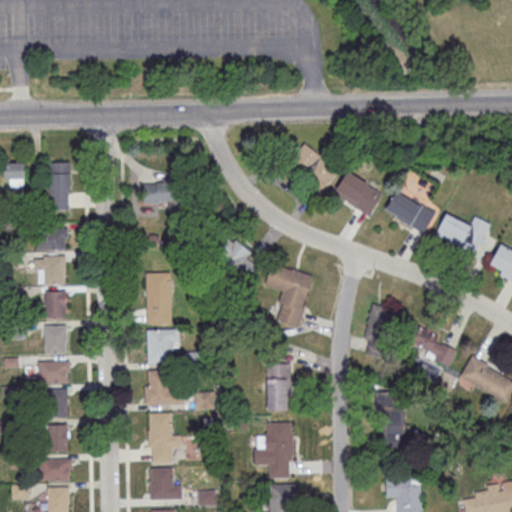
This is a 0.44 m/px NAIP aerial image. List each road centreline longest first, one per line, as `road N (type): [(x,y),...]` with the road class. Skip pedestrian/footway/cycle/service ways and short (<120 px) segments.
road 1 (tertiary): [(511,105),(0,118)]
road 2 (residential): [(108,511),(102,117)]
road 3 (residential): [(511,325),(437,284),(272,217),(234,180),(203,114)]
road 4 (residential): [(337,511),(337,338),(354,254)]
